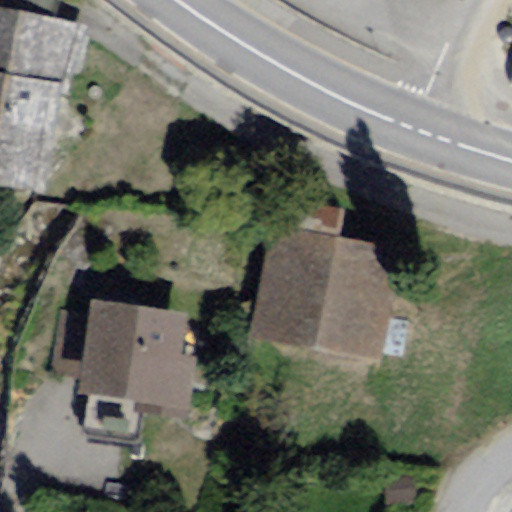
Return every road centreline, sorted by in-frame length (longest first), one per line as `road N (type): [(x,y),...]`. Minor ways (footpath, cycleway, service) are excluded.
road 1 (secondary): [(417,129),(291,70),(178,0)]
road 2 (residential): [(417,129),(448,45),(478,0)]
